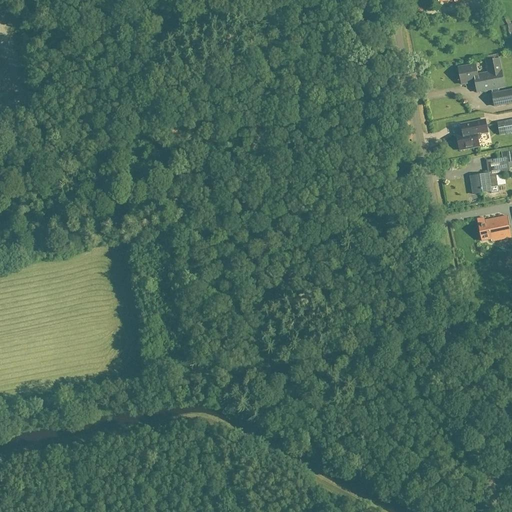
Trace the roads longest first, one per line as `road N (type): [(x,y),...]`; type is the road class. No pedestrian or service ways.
road 1 (unclassified): [(494,511),(389,0)]
road 2 (track): [(375,511),(222,427),(188,420),(0,458)]
road 3 (track): [(456,329),(225,374)]
road 4 (track): [(225,374),(0,421)]
road 5 (track): [(143,174),(0,194)]
